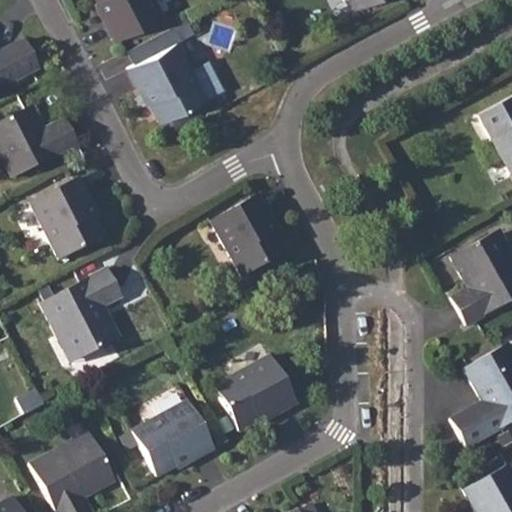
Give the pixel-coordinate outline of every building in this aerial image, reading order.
[(154,0),(95,0),(102,12),(99,14),(110,37),(160,12),(154,0)] [(0,83),(36,65),(21,36),(0,45),(0,83)] [(174,38),(124,63),(135,86),(139,84),(157,119),(166,114),(194,99),(203,95),(174,38)] [(511,92),(475,113),(505,168),(511,164),(511,92)] [(194,99),(166,114),(175,130),(203,115),(194,99)] [(25,105),(0,117),(0,155),(10,174),(75,141),(62,115),(37,128),(25,105)] [(76,174),(27,199),(56,256),(102,232),(84,197),(87,195),(76,174)] [(254,190),(207,217),(239,274),(284,247),(265,213),(267,212),(254,190)] [(496,225),(489,229),(504,255),(511,251),(496,225)] [(504,255),(489,229),(447,253),(464,283),(447,293),(464,321),(511,293),(511,253),(511,251),(504,255)] [(38,299),(54,330),(61,327),(75,355),(118,333),(102,300),(118,292),(104,265),(38,299)] [(61,327),(54,330),(68,358),(75,355),(61,327)] [(480,396),(448,414),(464,443),(511,414),(511,351),(505,339),(462,363),(480,396)] [(267,352),(211,383),(236,427),(268,409),(271,413),(293,400),(267,352)] [(185,397),(130,428),(154,472),(187,454),(189,458),(212,445),(185,397)] [(87,428),(61,442),(63,448),(90,434),(87,428)] [(63,448),(61,442),(27,460),(55,511),(91,511),(92,511),(82,493),(113,476),(90,434),(63,448)] [(477,511),(511,511),(511,470),(506,461),(462,485),(477,511)] [(21,511),(12,493),(0,499),(0,511),(21,511)] [(316,511),(310,500),(298,507),(301,511),(316,511)]
